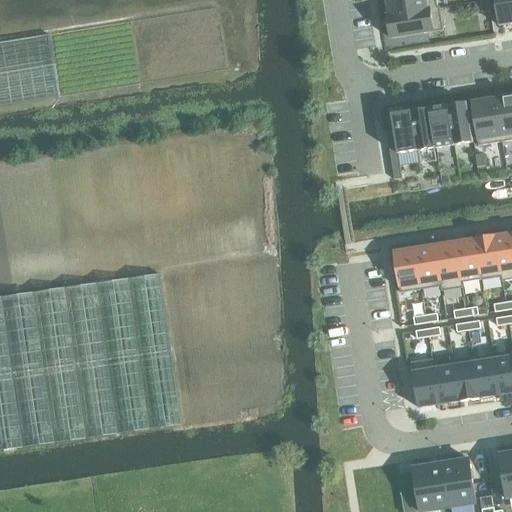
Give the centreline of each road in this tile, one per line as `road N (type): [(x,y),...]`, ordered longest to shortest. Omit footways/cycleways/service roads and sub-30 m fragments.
road 1 (residential): [(351,269),(376,428),(394,444),(511,425)]
road 2 (residential): [(357,82),(511,58)]
